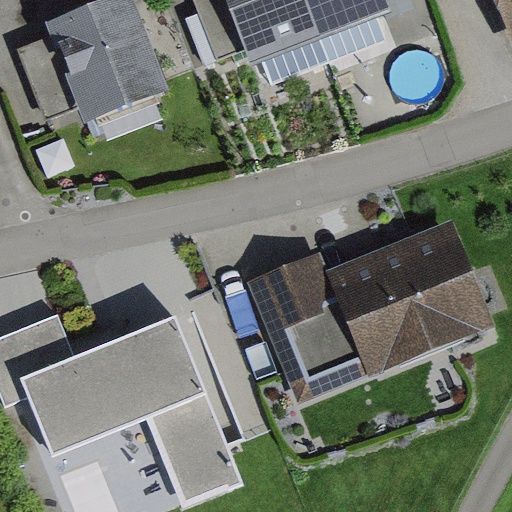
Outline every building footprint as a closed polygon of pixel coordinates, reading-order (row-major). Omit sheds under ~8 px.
[(70,39),(30,53),(57,129),(102,113),(107,127),(192,97),(157,0),(138,0),(65,26),(70,39)] [(219,0),(251,80),(321,52),(321,50),(303,4),(301,0),(219,0)] [(301,0),(303,4),(321,50),(321,52),(392,25),(391,22),(382,0),(301,0)] [(337,258),(266,285),(311,404),(511,328),(511,323),(474,225),(343,274),(337,258)] [(109,302),(16,333),(67,484),(144,458),(155,490),(246,459),(202,331),(128,357),(109,302)]
